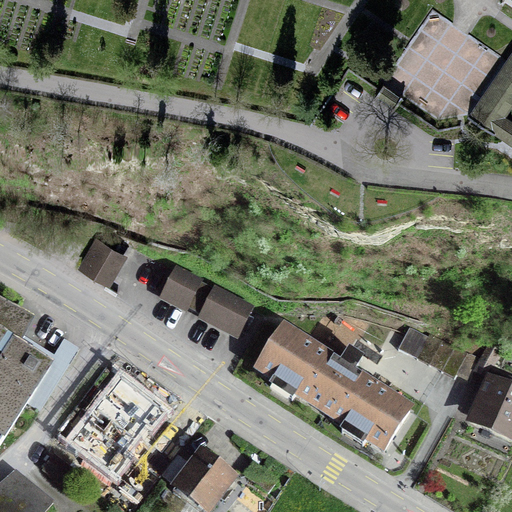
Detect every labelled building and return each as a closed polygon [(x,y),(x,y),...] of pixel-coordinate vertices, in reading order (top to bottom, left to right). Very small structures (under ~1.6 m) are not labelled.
[(511,143),(511,117),(506,113),(511,104),(511,49),(468,113),(511,143)] [(106,284),(122,256),(93,239),(76,267),(106,284)] [(251,311),(176,270),(162,296),(237,337),(251,311)] [(0,305),(0,337),(16,348),(26,330),(13,323),(17,314),(0,305)] [(389,403),(283,333),(257,372),(362,444),(389,403)] [(431,336),(418,360),(454,379),(467,355),(431,336)] [(489,345),(476,368),(490,375),(502,352),(489,345)] [(49,368),(16,348),(3,368),(0,372),(0,447),(37,388),(36,388),(49,368)] [(152,405),(122,381),(96,413),(98,414),(90,424),(104,435),(112,425),(126,436),(152,405)] [(511,442),(511,391),(489,382),(471,426),(511,442)] [(56,455),(80,473),(90,460),(66,442),(56,455)] [(188,464),(177,456),(161,477),(172,486),(188,464)] [(78,476),(53,458),(44,471),(68,489),(78,476)] [(197,511),(209,511),(232,481),(201,458),(173,494),(197,511)] [(254,465),(245,477),(269,494),(277,483),(254,465)] [(22,479),(0,498),(0,511),(43,511),(52,503),(22,479)]
